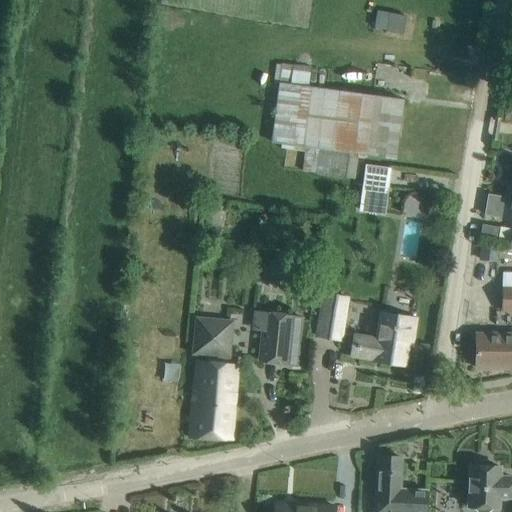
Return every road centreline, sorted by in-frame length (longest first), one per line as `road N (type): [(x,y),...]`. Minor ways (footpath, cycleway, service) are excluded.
road 1 (unclassified): [(0,505),(435,418)]
road 2 (unclassified): [(435,418),(482,117)]
